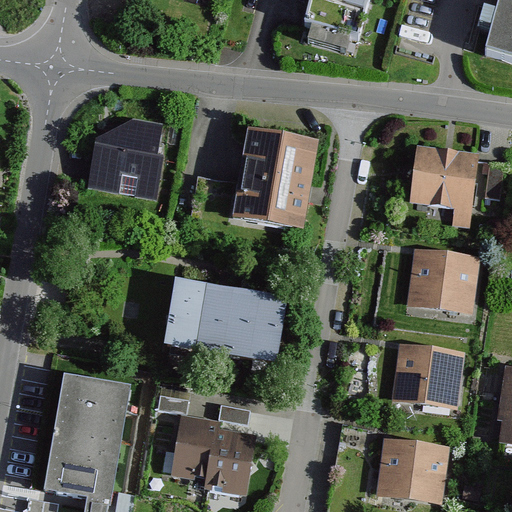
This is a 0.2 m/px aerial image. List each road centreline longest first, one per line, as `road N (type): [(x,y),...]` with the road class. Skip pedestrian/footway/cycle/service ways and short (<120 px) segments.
road 1 (residential): [(356,95),(292,511)]
road 2 (residential): [(52,88),(0,399)]
road 3 (residential): [(78,68),(356,95)]
road 4 (residential): [(356,95),(511,114)]
